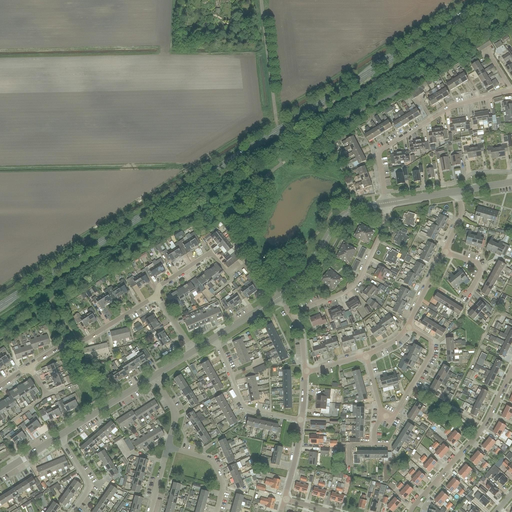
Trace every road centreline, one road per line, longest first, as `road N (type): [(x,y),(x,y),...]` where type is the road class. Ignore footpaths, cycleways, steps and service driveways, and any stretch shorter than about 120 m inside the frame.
road 1 (primary): [(0,305),(484,0)]
road 2 (residential): [(384,192),(382,149),(451,106),(511,90)]
road 3 (residential): [(410,511),(479,432),(511,368)]
road 4 (residential): [(292,316),(360,278),(388,218),(385,202)]
road 5 (residential): [(28,367),(157,295)]
road 6 (residential): [(281,296),(347,211),(385,202)]
road 7 (residential): [(384,192),(474,173),(509,172),(511,181)]
road 8 (residential): [(301,420),(244,407),(215,337)]
road 9 (residential): [(382,414),(393,415),(430,353),(431,340),(408,326)]
